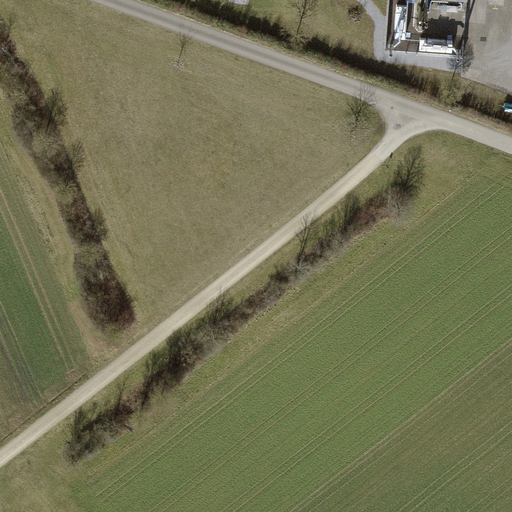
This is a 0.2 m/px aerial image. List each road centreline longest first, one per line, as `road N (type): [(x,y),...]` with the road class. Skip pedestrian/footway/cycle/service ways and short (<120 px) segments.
road 1 (track): [(416,110),(360,176),(0,464)]
road 2 (residential): [(111,0),(511,143)]
road 3 (track): [(511,73),(432,59),(366,0)]
